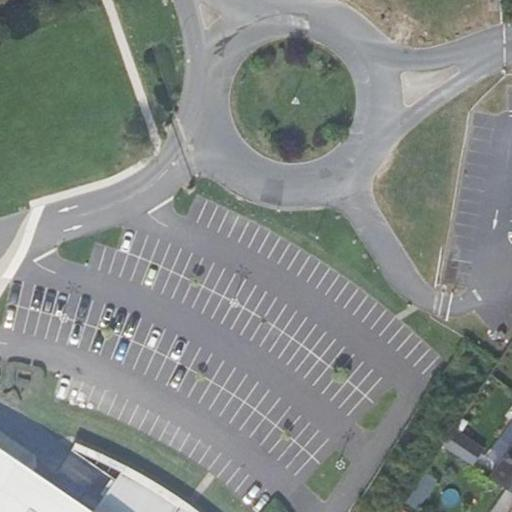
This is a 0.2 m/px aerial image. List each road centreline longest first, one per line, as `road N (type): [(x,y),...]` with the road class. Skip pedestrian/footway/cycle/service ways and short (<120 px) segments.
road 1 (unclassified): [(227,42),(208,74),(205,103),(216,140),(234,162),(286,181),(317,176),(361,137)]
road 2 (unclassified): [(359,57),(340,35),(294,16),(255,23),(227,42)]
road 3 (unclassified): [(361,137),(397,123),(484,56)]
road 4 (unclassified): [(484,56),(359,57)]
